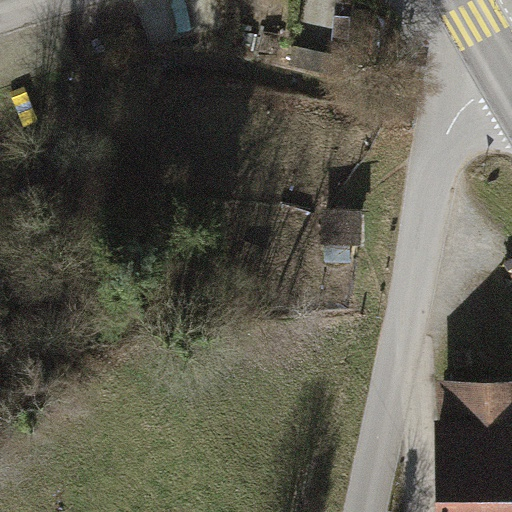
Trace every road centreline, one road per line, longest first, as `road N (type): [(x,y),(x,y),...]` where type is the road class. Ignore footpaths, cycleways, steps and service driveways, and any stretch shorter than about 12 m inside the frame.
road 1 (unclassified): [(361,511),(435,166),(451,125),(510,82)]
road 2 (track): [(418,511),(410,306)]
